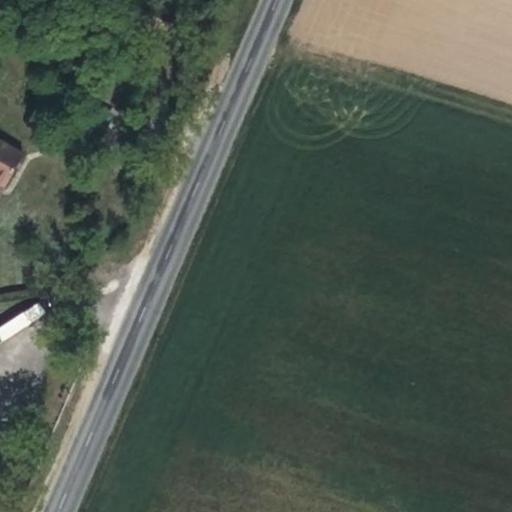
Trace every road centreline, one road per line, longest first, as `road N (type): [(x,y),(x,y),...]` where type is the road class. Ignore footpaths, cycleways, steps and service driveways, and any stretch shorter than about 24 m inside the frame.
road 1 (tertiary): [(281,0),(60,511)]
road 2 (track): [(253,66),(324,57),(511,118)]
